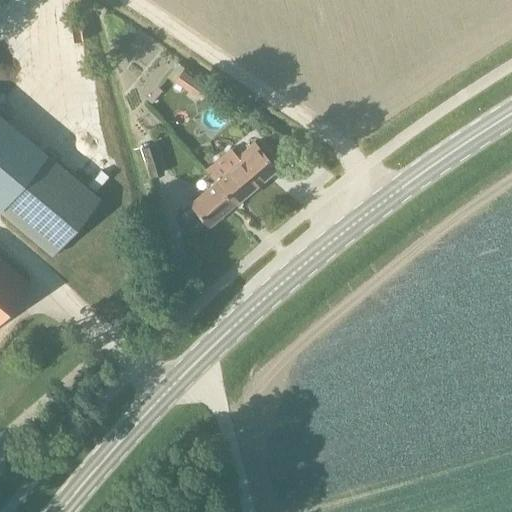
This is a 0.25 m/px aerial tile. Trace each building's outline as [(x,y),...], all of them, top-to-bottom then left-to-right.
[(0,21),(0,25),(10,41),(18,36),(6,18),(0,21)] [(207,88),(181,70),(173,81),(199,100),(207,88)] [(240,160),(214,182),(231,203),(273,168),(252,142),(236,156),(240,160)] [(148,176),(160,172),(163,171),(154,143),(139,148),(148,176)] [(0,211),(49,253),(95,198),(46,156),(0,209),(0,211)] [(204,225),(231,203),(214,182),(187,204),(204,225)] [(86,233),(62,255),(68,262),(92,239),(86,233)] [(140,263),(146,262),(144,252),(137,253),(140,263)] [(0,312),(27,282),(0,258),(0,312)]
